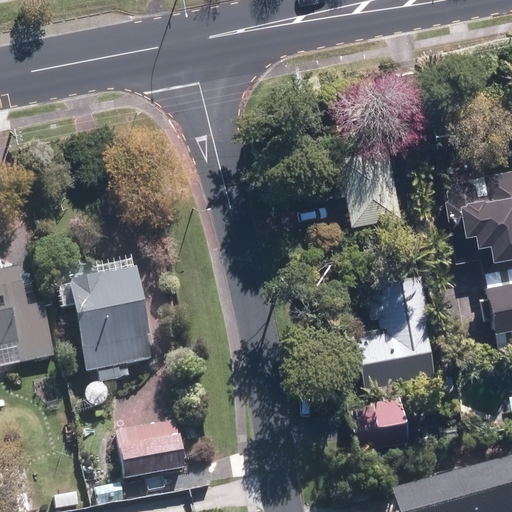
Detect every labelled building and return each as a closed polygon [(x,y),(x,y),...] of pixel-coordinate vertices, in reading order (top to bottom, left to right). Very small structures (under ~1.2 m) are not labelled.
[(387,145),(337,152),(347,226),(398,219),(387,145)] [(511,255),(511,167),(445,175),(449,220),(459,219),(460,234),(472,233),(473,244),(488,242),(489,258),(511,255)] [(0,370),(52,360),(27,238),(0,243),(0,370)] [(511,263),(486,266),(495,344),(511,342),(511,263)] [(138,264),(72,275),(87,373),(153,363),(138,264)] [(435,372),(418,271),(371,279),(379,330),(356,334),(364,384),(435,372)] [(400,390),(344,404),(356,450),(412,436),(400,390)] [(178,424),(117,434),(125,481),(186,472),(178,424)] [(511,511),(511,457),(390,489),(396,511),(511,511)]
